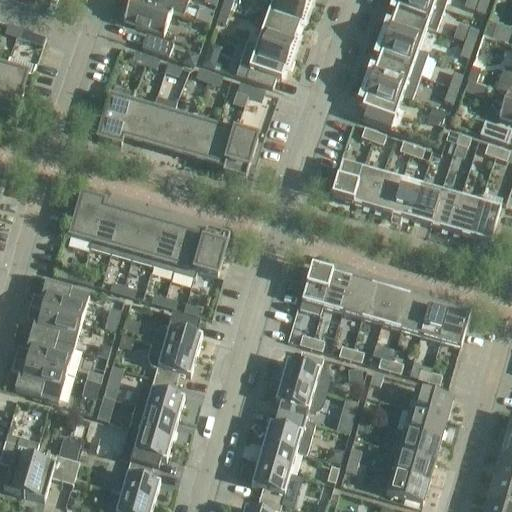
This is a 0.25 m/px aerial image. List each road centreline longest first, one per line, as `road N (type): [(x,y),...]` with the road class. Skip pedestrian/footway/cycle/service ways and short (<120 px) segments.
road 1 (tertiary): [(198,511),(299,159),(354,0)]
road 2 (residential): [(451,511),(501,340)]
road 3 (residential): [(0,329),(34,205)]
